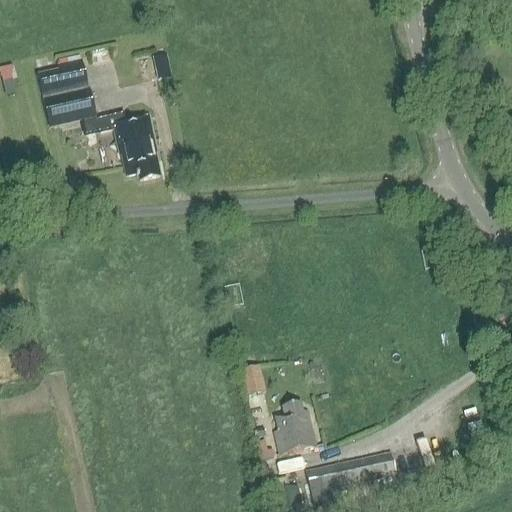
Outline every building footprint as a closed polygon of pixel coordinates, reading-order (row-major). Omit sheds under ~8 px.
[(138,184),(157,180),(151,148),(154,147),(148,119),(122,125),(121,119),(93,125),(92,119),(87,93),(42,103),(47,129),(80,122),(83,135),(111,128),(117,158),(120,158),(125,179),(134,177),(135,180),(137,179),(138,184)] [(260,365),(240,369),(246,397),(265,393),(260,365)] [(278,458),(315,450),(307,413),(302,414),(300,406),(281,410),(283,419),(273,421),(276,434),(273,434),(278,458)] [(390,455),(305,474),(313,511),(341,505),(338,491),(395,478),(390,455)] [(434,470),(396,481),(400,493),(438,482),(434,470)] [(275,511),(302,511),(297,489),(272,494),(275,511)]
